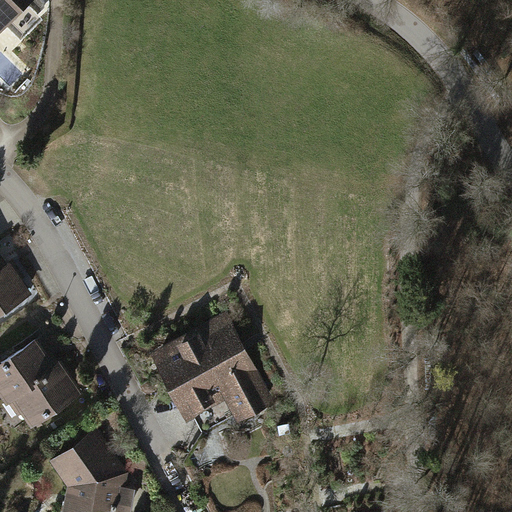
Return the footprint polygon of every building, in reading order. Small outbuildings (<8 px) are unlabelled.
[(0,0),(0,33),(7,27),(20,40),(42,18),(38,14),(45,7),(48,4),(45,1),(43,0),(0,0)] [(6,267),(0,270),(0,313),(34,290),(14,261),(6,267)] [(229,311),(151,350),(187,423),(224,404),(235,425),(277,404),(229,311)] [(11,398),(58,365),(35,332),(0,355),(0,392),(6,401),(11,398)] [(58,365),(11,398),(31,425),(85,388),(65,361),(58,365)] [(49,460),(67,486),(62,511),(131,511),(136,489),(126,488),(128,472),(96,427),(49,460)]
